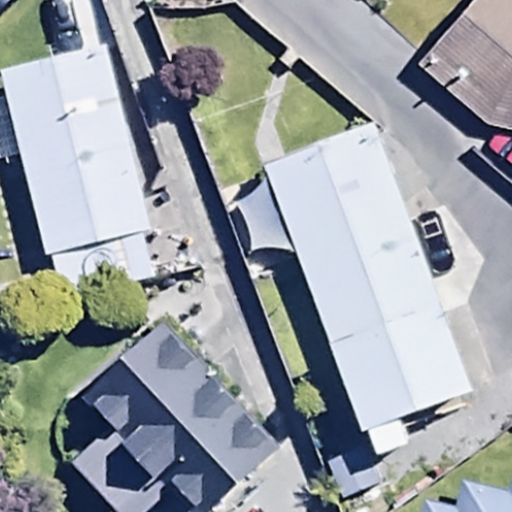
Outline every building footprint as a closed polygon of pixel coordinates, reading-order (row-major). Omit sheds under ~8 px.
[(511,0),(460,0),(411,62),(485,122),(511,128),(511,0)] [(151,280),(103,41),(0,61),(0,161),(24,157),(53,300),(151,280)] [(466,392),(372,122),(262,160),(265,173),(234,205),(251,250),(289,246),(363,458),(413,440),(404,414),(466,392)] [(273,445),(159,320),(80,392),(124,441),(86,476),(119,511),(146,511),(176,485),(200,511),(273,445)] [(419,499),(416,511),(511,511),(511,480),(508,492),(459,481),(454,507),(419,499)]
